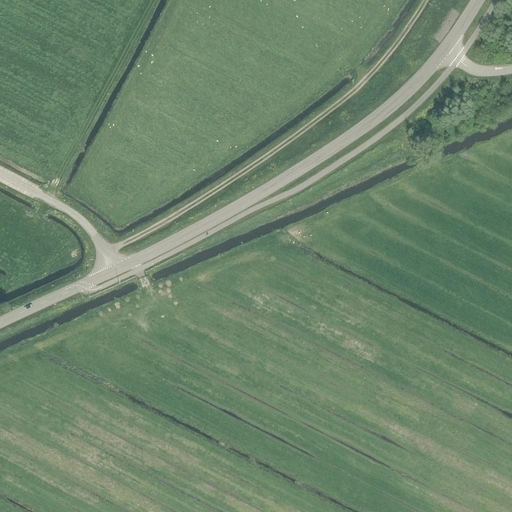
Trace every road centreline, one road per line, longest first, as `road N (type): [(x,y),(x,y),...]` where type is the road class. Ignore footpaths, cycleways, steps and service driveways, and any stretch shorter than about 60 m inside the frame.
road 1 (unknown): [(419,0),(352,85),(211,184),(100,248)]
road 2 (secondary): [(113,271),(308,164),(396,100),(444,50)]
road 3 (unclassified): [(113,271),(79,219),(0,175)]
road 4 (secondary): [(0,323),(113,271)]
